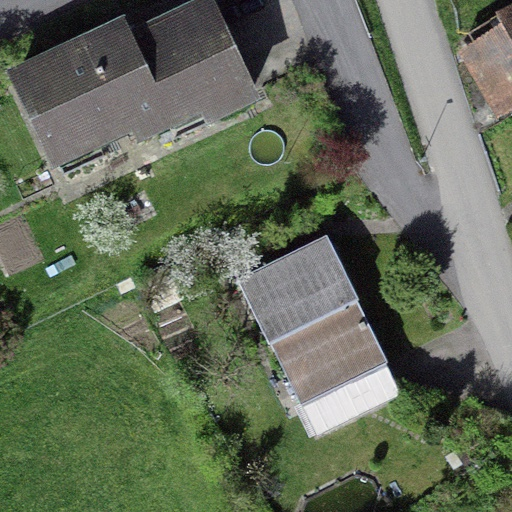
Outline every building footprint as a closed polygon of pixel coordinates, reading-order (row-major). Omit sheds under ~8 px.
[(208,134),(261,110),(209,0),(208,0),(132,36),(125,22),(4,79),(50,179),(131,141),(137,154),(178,134),(181,140),(205,129),(208,134)] [(511,6),(451,43),(498,124),(511,116),(511,6)] [(401,401),(386,370),(388,369),(329,241),(235,284),(266,353),(270,351),(296,408),(290,410),(306,443),(315,439),(316,440),(401,401)] [(47,266),(51,277),(76,266),(72,256),(47,266)] [(158,307),(220,295),(213,258),(151,271),(158,307)]
